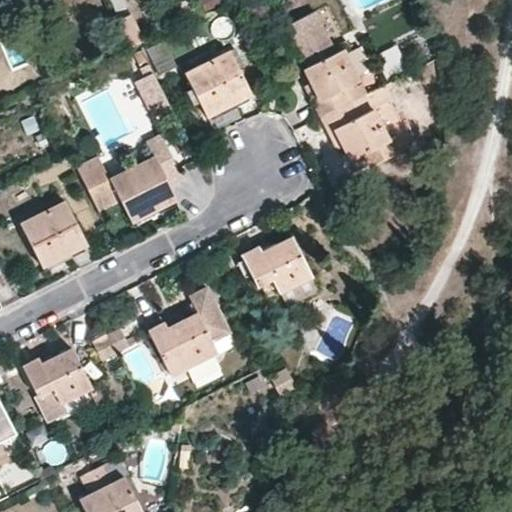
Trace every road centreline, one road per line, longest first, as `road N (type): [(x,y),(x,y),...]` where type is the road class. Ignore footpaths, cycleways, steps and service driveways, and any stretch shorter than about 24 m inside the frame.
road 1 (track): [(511,32),(485,180),(435,294),(365,382),(329,511)]
road 2 (residential): [(272,175),(155,254),(0,332)]
